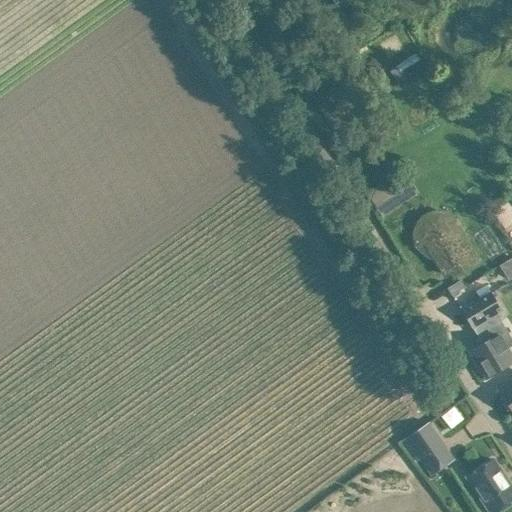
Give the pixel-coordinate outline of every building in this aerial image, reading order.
[(379,24),(365,33),(370,40),(384,31),(379,24)] [(389,46),(403,62),(428,39),(414,24),(389,46)] [(415,135),(433,127),(429,116),(411,124),(415,135)] [(464,177),(476,156),(466,150),(454,171),(464,177)] [(506,233),(511,228),(511,195),(491,211),(506,233)] [(482,262),(456,221),(453,217),(449,214),(443,212),(438,211),(432,212),(427,213),(423,216),(419,219),(415,223),(413,228),(412,234),(412,239),(413,244),(415,249),(423,243),(443,276),(452,270),(456,277),(482,262)] [(511,262),(510,259),(499,265),(508,280),(511,277),(511,262)] [(460,280),(447,288),(451,295),(465,287),(460,280)] [(490,292),(478,300),(460,310),(481,344),(469,352),(486,379),(511,362),(511,356),(507,349),(511,345),(511,339),(496,313),(501,310),(490,292)] [(511,383),(499,393),(511,411),(511,383)] [(461,419),(471,412),(463,400),(453,407),(461,419)] [(406,438),(431,475),(454,459),(428,423),(406,438)] [(466,477),(489,511),(496,511),(511,501),(511,488),(493,459),(466,477)]
